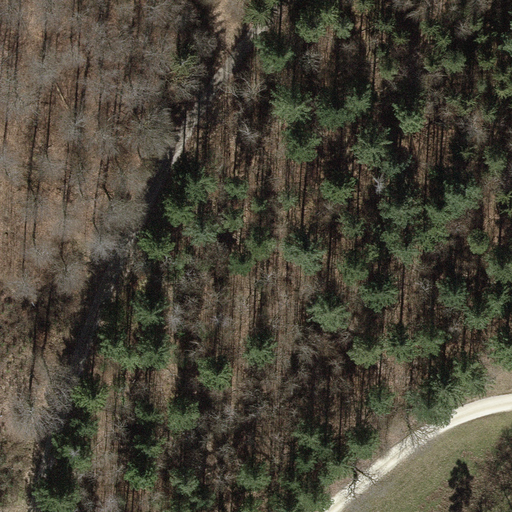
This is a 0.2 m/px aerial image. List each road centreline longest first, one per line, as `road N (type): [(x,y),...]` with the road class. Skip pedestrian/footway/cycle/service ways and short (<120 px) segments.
road 1 (track): [(39,511),(81,345),(158,166),(268,0)]
road 2 (track): [(331,511),(465,412),(511,402)]
